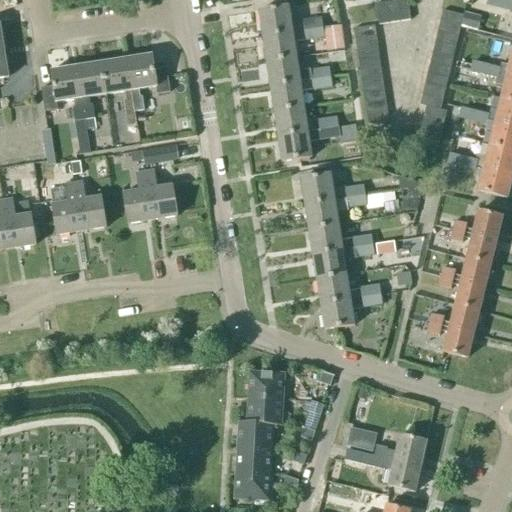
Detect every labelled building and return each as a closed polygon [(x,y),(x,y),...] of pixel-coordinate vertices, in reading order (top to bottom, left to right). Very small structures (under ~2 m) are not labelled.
[(405,0),(396,2),(399,22),(410,21),(406,0),(405,0)] [(500,10),(502,0),(487,0),(486,7),(500,10)] [(511,1),(504,0),(502,0),(500,10),(511,13),(511,1)] [(388,24),(399,22),(396,2),(385,3),(388,24)] [(378,26),(388,24),(385,3),(375,5),(378,26)] [(262,39),(303,32),(302,23),(290,25),(288,8),(258,13),(262,39)] [(440,22),(460,27),(463,16),(442,12),(440,22)] [(461,28),(477,32),(480,19),(464,14),(461,28)] [(302,22),(302,23),(303,32),(323,29),(321,19),(302,22)] [(458,39),(460,27),(440,22),(437,34),(458,39)] [(340,27),(323,29),(325,39),(327,54),(344,51),(340,27)] [(355,40),(376,37),(374,27),(353,30),(355,40)] [(303,32),(305,41),(305,42),(305,43),(325,39),(323,29),(303,32)] [(303,32),(262,39),(266,64),(296,59),(293,43),(305,41),(303,32)] [(455,49),(458,39),(437,34),(434,44),(455,49)] [(356,51),(377,48),(376,37),(355,40),(356,51)] [(453,59),(455,49),(434,44),(432,54),(453,59)] [(358,62),(379,58),(377,48),(356,51),(358,62)] [(499,75),(511,78),(511,53),(509,67),(500,64),(498,69),(500,70),(499,75)] [(450,70),(453,59),(432,54),(429,65),(450,70)] [(126,61),(134,112),(144,111),(142,97),(139,97),(138,92),(156,89),(157,95),(169,93),(166,71),(154,73),(151,57),(126,61)] [(360,73),(381,70),(379,58),(358,62),(360,73)] [(310,73),(298,75),(296,59),(266,64),(270,89),(311,82),(310,73)] [(136,127),(134,112),(126,61),(101,65),(106,97),(125,94),(125,100),(123,100),(127,128),(136,127)] [(483,77),(486,66),(472,63),(469,74),(483,77)] [(88,100),(106,97),(101,65),(76,69),(84,120),(85,131),(95,129),(92,105),(89,105),(88,100)] [(448,80),(450,70),(429,65),(427,75),(448,80)] [(498,69),(486,66),(483,77),(496,80),(497,80),(499,75),(500,70),(498,69)] [(75,122),(84,120),(76,69),(50,73),(53,89),(41,91),(44,112),(56,110),(55,105),(74,102),(75,107),(72,108),(75,122)] [(310,73),(311,82),(330,79),(329,69),(310,72),(310,73)] [(361,83),(382,80),(381,70),(360,73),(361,83)] [(445,90),(448,80),(427,75),(425,85),(445,90)] [(503,87),(500,100),(511,102),(511,78),(499,75),(497,81),(496,80),(494,85),(503,87)] [(332,89),(330,79),(311,82),(313,91),(313,92),(332,89)] [(363,93),(384,90),(382,80),(361,83),(363,93)] [(273,113),(303,109),(301,93),(313,91),(311,82),(270,89),(273,113)] [(442,101),(445,90),(425,85),(422,96),(442,101)] [(365,104),(385,101),(384,90),(363,93),(365,104)] [(442,101),(422,96),(420,106),(426,108),(426,107),(440,111),(442,101)] [(511,127),(511,102),(500,100),(495,123),(511,127)] [(366,116),(387,112),(385,101),(365,104),(366,116)] [(444,124),(446,112),(440,111),(426,107),(426,108),(423,119),(444,124)] [(303,109),(273,113),(277,138),(319,132),(317,123),(306,125),(303,109)] [(472,123),(475,112),(461,109),(458,120),(472,123)] [(387,112),(366,116),(368,126),(389,123),(387,112)] [(475,112),(472,123),(486,127),(489,116),(475,112)] [(319,132),(338,129),(336,119),(317,122),(317,123),(319,132)] [(441,135),(444,124),(423,119),(420,130),(441,135)] [(511,127),(495,123),(489,146),(511,151),(511,127)] [(137,129),(138,141),(148,140),(147,127),(137,129)] [(355,127),(338,129),(339,139),(340,145),(357,143),(355,127)] [(319,132),(320,141),(320,142),(339,139),(338,129),(319,132)] [(44,132),(49,164),(56,163),(52,130),(44,132)] [(391,153),(398,133),(387,130),(381,150),(391,153)] [(439,144),(441,135),(420,130),(418,139),(439,144)] [(319,132),(277,138),(281,164),(311,159),(309,143),(320,141),(319,132)] [(401,156),(407,136),(398,133),(391,153),(401,156)] [(412,159),(418,139),(407,136),(401,156),(412,159)] [(89,154),(86,137),(77,138),(80,156),(89,154)] [(474,161),(477,162),(476,167),(511,176),(511,151),(489,146),(486,159),(475,156),(474,161)] [(143,162),(143,167),(177,162),(176,149),(141,154),(143,162)] [(141,153),(131,154),(132,164),(143,162),(141,154),(141,153)] [(447,166),(448,166),(457,168),(461,169),(463,158),(449,155),(447,166)] [(475,172),(476,167),(477,162),(474,161),(463,158),(461,169),(471,172),(475,173),(475,172)] [(81,176),(79,164),(71,165),(73,177),(81,176)] [(478,193),(506,200),(511,176),(476,167),(475,172),(475,173),(471,172),(470,177),(481,179),(478,193)] [(156,190),(153,172),(144,173),(152,222),(176,218),(172,188),(156,190)] [(152,222),(144,173),(134,175),(137,193),(122,196),(127,226),(152,222)] [(344,191),(333,193),(330,176),(300,181),(304,207),(346,200),(344,191)] [(414,184),(396,178),(398,190),(405,190),(414,188),(414,184)] [(73,185),(81,234),(105,230),(100,199),(85,201),(82,183),(73,185)] [(56,238),(81,234),(73,185),(63,186),(66,204),(51,207),(56,238)] [(344,190),(344,191),(346,200),(365,197),(363,186),(344,190)] [(414,188),(405,190),(406,197),(406,199),(418,198),(420,188),(414,188)] [(365,197),(346,200),(347,210),(367,207),(365,197)] [(12,199),(2,201),(10,251),(35,247),(30,215),(15,218),(13,206),(12,199)] [(0,252),(10,251),(2,201),(0,200),(0,252)] [(338,227),(336,212),(347,210),(346,200),(304,207),(308,232),(338,227)] [(15,218),(30,215),(28,203),(13,206),(15,218)] [(464,235),(496,243),(502,219),(478,213),(473,232),(465,230),(464,235)] [(464,235),(465,230),(466,226),(454,223),(452,232),(464,235)] [(353,250),(352,239),(340,241),(338,227),(308,232),(312,256),(353,250)] [(462,244),(463,240),(464,235),(452,232),(450,242),(462,244)] [(463,240),(470,242),(466,260),(490,266),(496,243),(464,235),(463,240)] [(353,250),(372,247),(372,246),(371,236),(352,239),(353,250)] [(376,257),(395,254),(393,243),(374,246),(376,257)] [(353,250),(355,258),(355,260),(374,257),(372,247),(353,250)] [(316,281),(346,277),(343,260),(355,258),(353,250),(312,256),(316,281)] [(466,260),(461,279),(454,277),(452,282),(484,290),(490,266),(466,260)] [(443,269),(440,279),(452,282),(454,277),(455,272),(443,269)] [(320,306),(361,300),(360,290),(348,292),(346,277),(316,281),(320,306)] [(451,287),(452,282),(440,279),(438,288),(450,291),(451,287)] [(451,287),(459,288),(454,307),(478,313),(484,290),(452,282),(451,287)] [(360,289),(360,290),(361,300),(380,297),(379,286),(360,289)] [(361,300),(363,310),(382,307),(380,297),(361,300)] [(363,310),(361,300),(320,306),(324,332),(354,327),(351,311),(363,310)] [(441,328),(473,336),(478,313),(454,307),(450,325),(442,323),(441,328)] [(431,316),(429,325),(441,328),(442,323),(443,319),(431,316)] [(441,328),(429,325),(427,335),(439,337),(440,333),(441,328)] [(447,335),(443,354),(467,360),(473,336),(441,328),(440,333),(447,335)] [(247,400),(282,402),(284,376),(249,374),(247,400)] [(321,374),(318,384),(329,388),(332,378),(321,374)] [(358,393),(356,400),(363,401),(364,400),(364,396),(365,394),(358,393)] [(247,400),(246,424),(246,425),(273,427),(273,426),(281,426),(282,402),(247,400)] [(319,417),(322,407),(311,404),(308,414),(319,417)] [(271,452),(273,427),(246,425),(246,424),(238,424),(236,450),(271,452)] [(310,442),(314,433),(302,429),(299,438),(310,442)] [(351,432),(347,448),(360,451),(363,434),(351,432)] [(373,459),(420,470),(426,444),(400,438),(396,454),(386,451),(386,450),(376,447),(373,457),(373,459)] [(236,450),(235,475),(270,477),(271,452),(236,450)] [(303,467),(306,457),(295,453),(291,463),(303,467)] [(373,457),(370,457),(370,458),(355,454),(353,463),(371,468),(382,470),(382,468),(392,471),(388,488),(414,494),(420,470),(373,459),(373,457)] [(268,503),(270,477),(235,475),(234,501),(268,503)] [(294,492),(298,482),(286,478),(283,488),(294,492)] [(344,503),(347,488),(325,483),(322,497),(344,503)]
